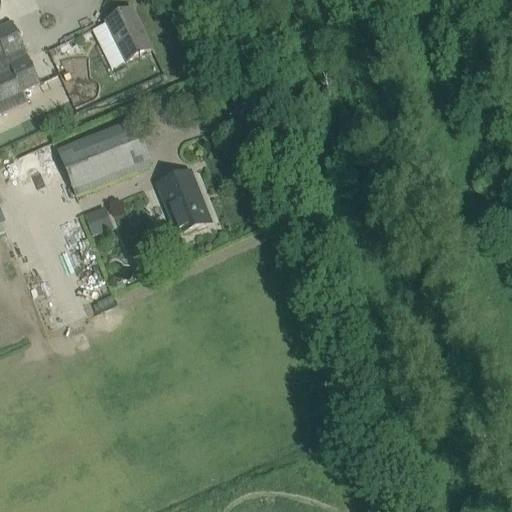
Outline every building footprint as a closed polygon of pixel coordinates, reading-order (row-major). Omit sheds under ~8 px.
[(104,26),(125,66),(152,52),(132,12),(104,26)] [(0,64),(6,61),(8,64),(0,67),(0,105),(41,86),(11,23),(0,28),(0,64)] [(41,114),(47,125),(64,117),(59,106),(41,114)] [(133,125),(60,154),(78,198),(151,169),(133,125)] [(158,188),(166,206),(179,239),(211,226),(211,225),(209,225),(198,200),(201,199),(191,175),(158,188)] [(47,179),(32,186),(41,208),(57,201),(47,179)] [(105,208),(85,216),(93,236),(113,228),(105,208)]
